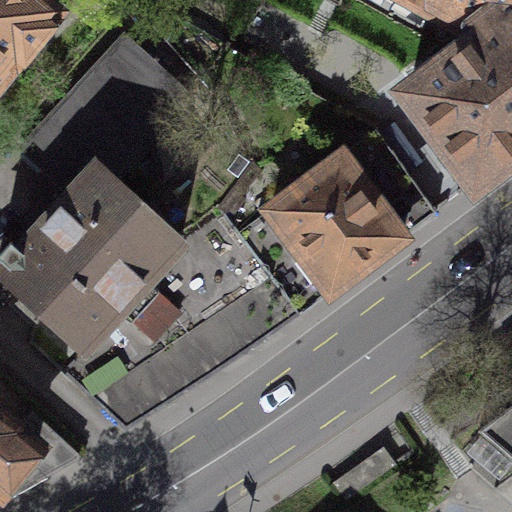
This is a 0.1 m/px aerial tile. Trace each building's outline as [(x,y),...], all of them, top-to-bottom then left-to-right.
[(0,0),(0,79),(56,11),(51,7),(57,0),(0,0)] [(511,0),(418,0),(464,25),(475,40),(511,12),(511,0)] [(511,12),(475,40),(408,91),(476,181),(511,153),(511,12)] [(0,256),(8,264),(0,273),(41,311),(81,348),(81,349),(82,350),(62,372),(126,430),(215,373),(300,313),(240,233),(224,211),(183,241),(115,179),(190,97),(126,37),(22,149),(72,195),(21,250),(11,241),(0,253),(0,256)] [(376,131),(240,233),(300,313),(367,263),(434,212),(376,131)] [(511,403),(478,429),(511,457),(511,403)] [(0,489),(9,497),(78,458),(78,454),(31,410),(17,427),(0,412),(0,489)]
